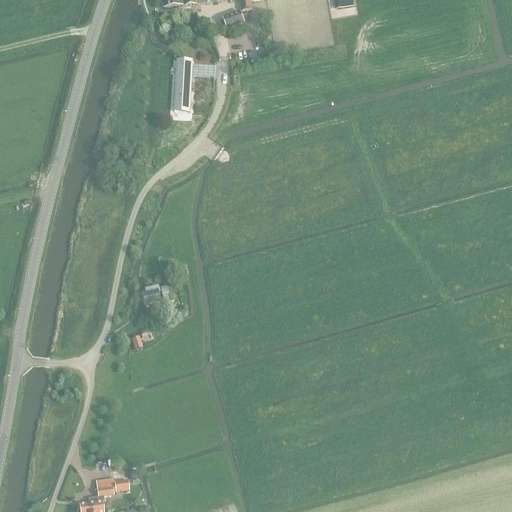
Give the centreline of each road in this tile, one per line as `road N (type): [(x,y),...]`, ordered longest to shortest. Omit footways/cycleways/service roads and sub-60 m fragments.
road 1 (secondary): [(14,362),(52,183),(104,0)]
road 2 (unclassified): [(92,364),(130,223),(148,183),(213,124),(223,66)]
road 3 (unclassified): [(50,511),(92,364)]
